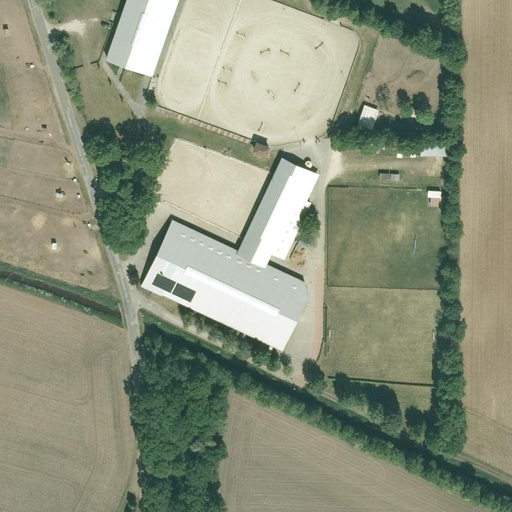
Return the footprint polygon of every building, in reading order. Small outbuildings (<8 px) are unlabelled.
[(176,0),(124,0),(105,54),(152,71),(176,0)] [(357,121),(373,127),(380,108),(364,102),(357,121)] [(256,139),(252,150),(267,155),(270,144),(256,139)] [(449,139),(420,139),(420,152),(449,152),(449,139)] [(170,221),(140,285),(281,349),(307,296),(303,282),(265,266),(271,255),(290,261),(300,241),(295,235),(311,203),(299,197),(310,170),(278,156),(271,171),(242,240),(237,254),(170,221)] [(431,194),(431,203),(441,203),(441,189),(428,189),(428,194),(431,194)]
